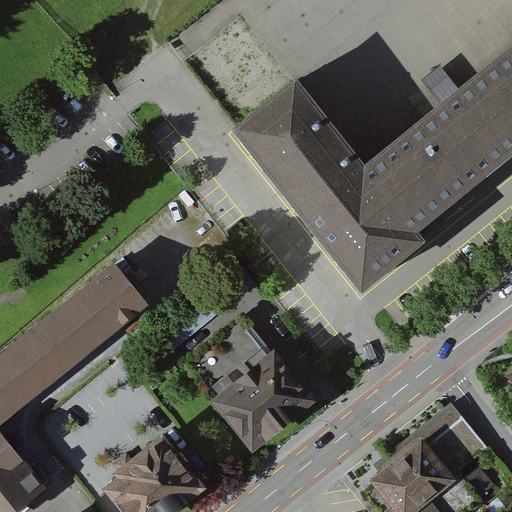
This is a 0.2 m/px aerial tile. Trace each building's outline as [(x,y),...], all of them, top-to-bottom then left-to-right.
[(511,49),(452,98),(364,168),(295,82),(237,128),(235,130),(362,288),(422,240),(414,230),(501,160),(511,151),(511,49)] [(148,336),(160,352),(250,278),(237,263),(148,336)] [(0,511),(10,511),(42,486),(0,432),(0,420),(13,410),(146,303),(115,264),(0,356),(0,511)] [(225,328),(183,362),(191,371),(192,370),(253,444),(309,398),(250,324),(233,338),(225,328)] [(388,459),(378,467),(382,473),(374,479),(375,481),(363,491),(379,511),(467,511),(482,501),(457,469),(450,475),(441,465),(477,435),(451,403),(386,456),(388,459)] [(123,477),(109,488),(128,511),(168,511),(201,486),(163,438),(134,461),(132,459),(125,465),(118,471),(123,477)]
